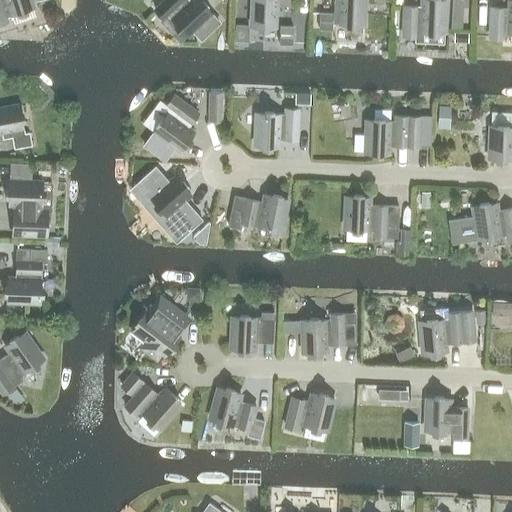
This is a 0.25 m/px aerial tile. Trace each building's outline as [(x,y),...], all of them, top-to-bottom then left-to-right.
[(0,0),(0,24),(8,22),(6,16),(11,14),(14,24),(36,17),(33,8),(33,7),(31,0),(0,0)] [(168,15),(188,36),(194,30),(202,39),(219,23),(197,0),(190,0),(189,2),(187,0),(164,0),(154,9),(164,19),(168,15)] [(251,0),(251,26),(274,27),(275,0),(251,0)] [(333,0),(333,24),(363,25),(364,0),(333,0)] [(403,6),(402,36),(415,37),(416,31),(444,32),(446,0),(439,0),(421,0),(421,7),(403,6)] [(502,39),(503,33),(511,33),(511,1),(509,1),(508,11),(502,11),(503,8),(491,8),(489,38),(502,39)] [(450,19),(450,28),(462,28),(462,19),(450,19)] [(456,32),(456,42),(468,42),(468,32),(456,32)] [(209,91),(209,120),(222,120),(222,91),(209,91)] [(309,105),(310,93),(295,93),(294,104),(309,105)] [(152,131),(143,144),(165,161),(174,148),(179,151),(194,132),(188,128),(198,113),(174,95),(166,106),(171,109),(154,132),(152,131)] [(0,108),(0,132),(1,133),(3,139),(12,137),(14,149),(32,145),(29,132),(23,133),(18,105),(0,108)] [(257,113),(255,145),(279,146),(279,139),(297,140),(299,109),(286,109),(285,115),(257,113)] [(447,121),(448,111),(439,111),(439,121),(447,121)] [(367,120),(365,152),(389,153),(389,146),(419,147),(430,147),(431,117),(420,117),(396,116),(395,122),(367,120)] [(511,127),(490,126),(489,158),(511,159),(511,127)] [(32,179),(32,164),(26,164),(22,163),(21,178),(32,179)] [(155,165),(131,186),(145,202),(151,197),(169,219),(170,220),(165,225),(179,241),(203,220),(185,200),(191,195),(175,177),(169,182),(155,165)] [(10,181),(9,205),(19,205),(19,211),(16,211),(15,235),(39,236),(46,236),(46,224),(47,211),(51,211),(52,183),(42,182),(10,181)] [(429,207),(429,194),(420,194),(419,207),(429,207)] [(231,208),(228,226),(241,229),(242,223),(281,231),(288,200),(264,195),(263,202),(245,199),(243,211),(231,208)] [(398,237),(399,206),(370,205),(370,198),(346,197),(345,229),(373,230),(373,236),(398,237)] [(511,239),(511,208),(498,211),(496,203),(473,207),(474,215),(458,218),(461,241),(478,239),(506,234),(507,240),(511,239)] [(409,254),(409,243),(396,242),(395,254),(409,254)] [(17,249),(16,278),(8,278),(7,302),(39,303),(41,263),(47,263),(47,250),(17,249)] [(186,303),(188,303),(197,303),(200,303),(200,289),(186,289),(186,303)] [(184,317),(160,299),(149,314),(147,313),(133,332),(147,342),(142,348),(156,359),(161,353),(164,355),(179,336),(173,331),(184,317)] [(503,315),(504,303),(493,302),(492,315),(503,315)] [(472,311),(443,313),(442,309),(426,310),(427,321),(420,322),(423,353),(447,351),(446,344),(474,341),(472,311)] [(484,310),(475,311),(476,323),(485,322),(484,310)] [(261,312),(261,318),(256,318),(232,317),(231,349),(255,350),(255,340),(261,340),(261,343),(273,343),(274,320),(274,313),(261,312)] [(332,320),(303,321),(304,353),(328,352),(327,345),(357,344),(356,314),(331,314),(332,320)] [(404,324),(402,318),(396,314),(388,315),(383,323),(385,330),(391,334),(400,332),(404,324)] [(25,332),(5,346),(9,352),(0,358),(0,390),(2,394),(23,380),(19,375),(43,359),(25,332)] [(414,355),(411,350),(397,356),(400,362),(414,355)] [(158,396),(145,384),(132,372),(119,385),(133,397),(125,406),(135,415),(139,411),(160,430),(181,406),(163,390),(158,396)] [(241,394),(218,388),(209,419),(249,429),(247,435),(260,439),(264,421),(253,418),(256,406),(239,402),(241,394)] [(399,400),(399,391),(377,390),(377,399),(399,400)] [(292,397),(285,426),(298,430),(299,424),(327,430),(334,399),(311,394),(309,401),(292,397)] [(426,398),(425,430),(454,431),(453,437),(467,438),(468,408),(450,407),(450,399),(426,398)] [(181,430),(191,431),(192,421),(182,420),(181,430)] [(404,421),(403,445),(418,446),(418,422),(404,421)]
